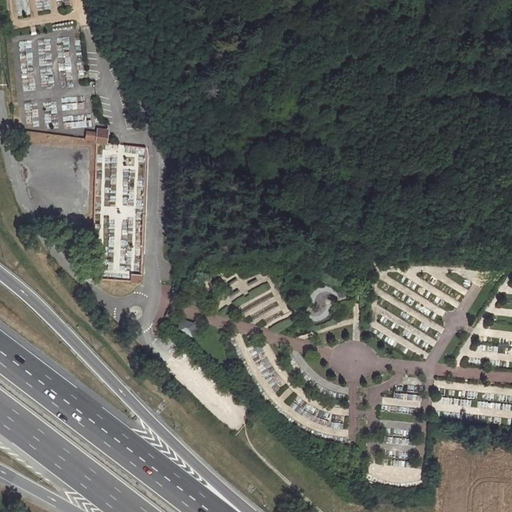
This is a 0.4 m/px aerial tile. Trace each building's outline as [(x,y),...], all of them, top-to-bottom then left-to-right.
[(285,20),(280,38),(346,56),(351,38),(285,20)] [(109,129),(98,128),(97,132),(96,141),(108,143),(109,129)] [(97,132),(87,131),(86,139),(96,141),(97,132)] [(132,283),(142,284),(142,275),(132,274),(132,283)] [(193,324),(179,320),(175,331),(189,335),(193,324)]
